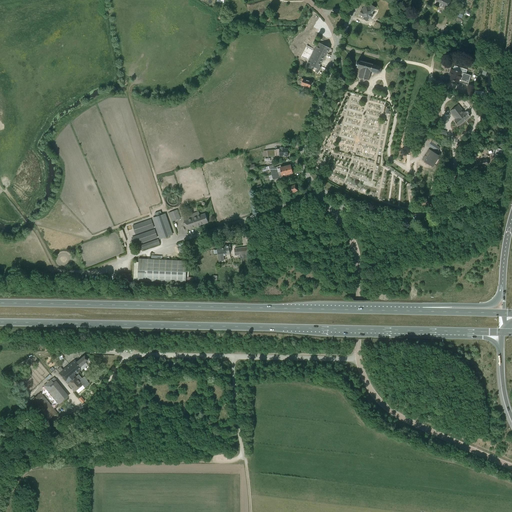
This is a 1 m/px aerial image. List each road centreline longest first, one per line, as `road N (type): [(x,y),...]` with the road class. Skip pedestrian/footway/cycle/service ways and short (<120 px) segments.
road 1 (primary): [(0,322),(502,332)]
road 2 (primary): [(421,311),(0,303)]
road 3 (unclassified): [(358,359),(136,355),(122,360),(95,399),(62,418)]
road 4 (unclassified): [(337,44),(302,161),(344,226)]
road 5 (unclassified): [(511,466),(395,414),(376,398),(358,359)]
road 6 (unclassified): [(358,359),(358,262),(344,226)]
